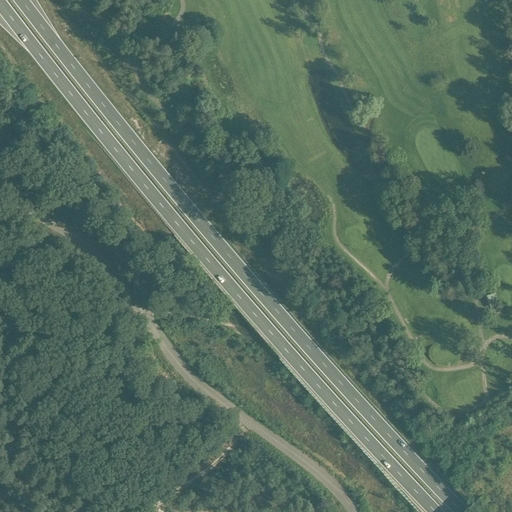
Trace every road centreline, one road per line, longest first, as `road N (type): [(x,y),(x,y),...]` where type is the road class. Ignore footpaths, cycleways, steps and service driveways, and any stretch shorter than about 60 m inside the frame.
road 1 (trunk): [(460,511),(267,302),(20,0)]
road 2 (trunk): [(0,4),(162,210),(434,511)]
road 3 (unclassified): [(353,511),(320,474),(183,371),(92,249),(0,190)]
